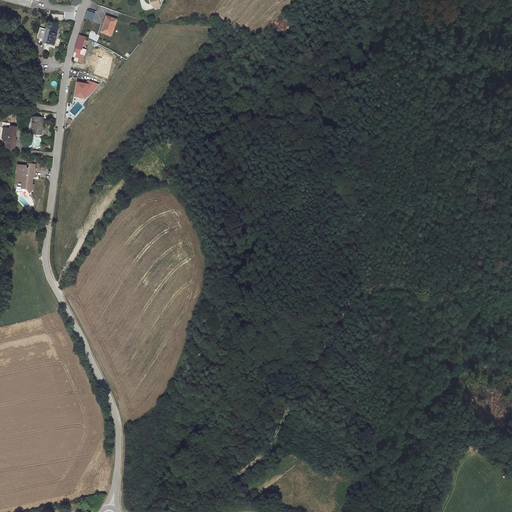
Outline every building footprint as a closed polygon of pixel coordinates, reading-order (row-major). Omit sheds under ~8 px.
[(116,20),(105,15),(99,31),(111,36),(116,20)] [(41,44),(44,31),(37,29),(35,42),(41,44)] [(40,46),(45,47),(49,32),(44,31),(41,44),(40,46)] [(57,33),(49,32),(45,47),(53,49),(57,33)] [(81,50),(84,38),(78,36),(76,44),(75,48),(81,50)] [(81,50),(75,48),(73,60),(81,62),(84,51),(81,50)] [(105,83),(115,72),(108,65),(98,76),(105,83)] [(85,97),(85,94),(87,96),(97,84),(87,80),(85,82),(76,81),(74,95),(85,97)] [(42,119),(28,119),(27,133),(40,134),(42,119)] [(10,129),(4,128),(1,147),(2,147),(1,154),(4,155),(5,153),(13,155),(14,146),(11,145),(11,142),(13,142),(13,140),(12,139),(12,138),(14,138),(15,132),(9,131),(10,129)] [(23,172),(16,173),(16,189),(20,189),(20,193),(30,194),(31,185),(28,185),(28,181),(32,181),(32,176),(30,175),(31,170),(24,170),(24,174),(23,174),(23,172)]
